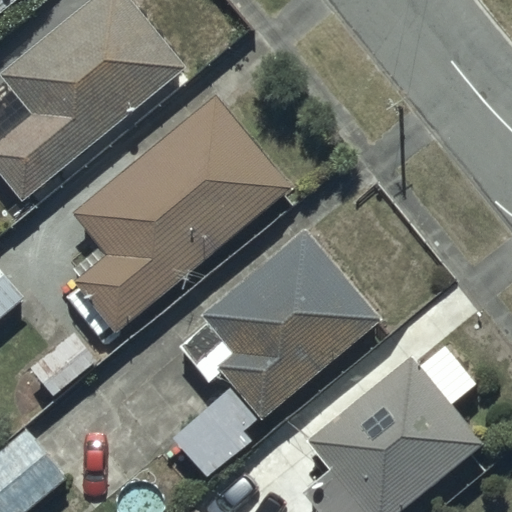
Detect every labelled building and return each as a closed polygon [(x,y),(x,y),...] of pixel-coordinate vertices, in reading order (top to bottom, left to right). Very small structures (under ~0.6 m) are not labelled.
[(115,0),(85,0),(0,70),(0,93),(20,116),(0,132),(0,197),(6,206),(172,69),(115,0)] [(61,287),(101,336),(277,192),(203,101),(59,219),(93,261),(61,287)] [(218,395),(162,446),(194,482),(239,442),(232,435),(363,320),(290,236),(192,321),(195,325),(164,352),(199,392),(208,384),(218,395)] [(0,310),(14,298),(0,282),(0,310)] [(63,336),(20,373),(43,399),(86,363),(63,336)] [(318,474),(303,486),(324,511),(399,511),(483,444),(450,404),(467,390),(435,351),(405,375),(398,366),(297,449),(318,474)] [(16,435),(0,448),(0,511),(21,511),(56,482),(16,435)]
